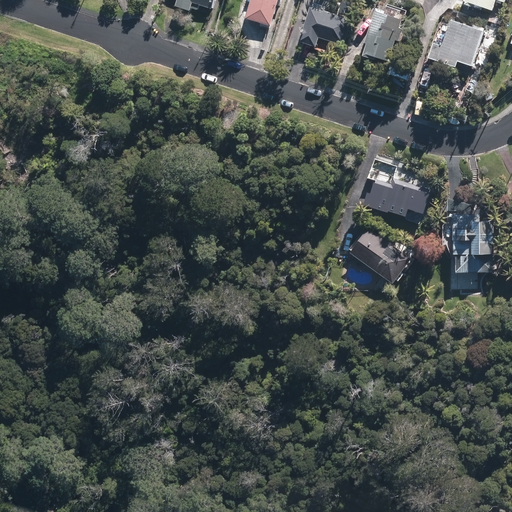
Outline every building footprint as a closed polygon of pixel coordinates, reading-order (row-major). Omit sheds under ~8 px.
[(271,23),(277,0),(255,0),(251,17),(271,23)] [(496,0),(469,0),(469,1),(493,9),(496,0)] [(350,22),(314,10),(304,39),(317,43),(319,35),(343,42),(350,22)] [(403,20),(380,12),(367,52),(390,59),(403,20)] [(472,64),(482,32),(453,23),(445,48),(437,46),(434,56),(457,64),(458,60),(472,64)] [(393,62),(389,75),(408,81),(412,68),(393,62)] [(424,210),(429,192),(395,182),(394,186),(380,182),(373,204),(406,213),(409,206),(424,210)] [(480,212),(460,212),(460,268),(492,268),(492,222),(480,222),(480,212)] [(370,231),(355,251),(395,279),(410,259),(370,231)]
